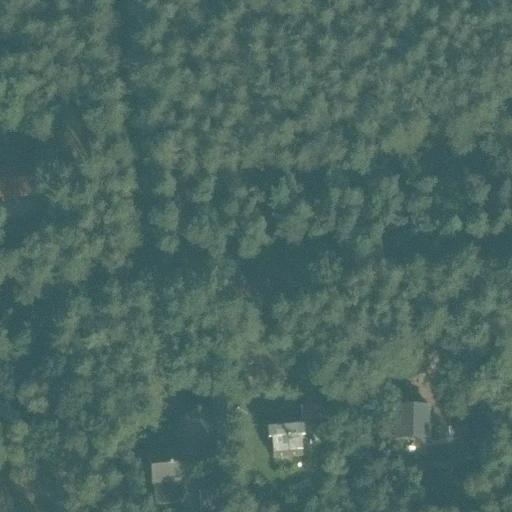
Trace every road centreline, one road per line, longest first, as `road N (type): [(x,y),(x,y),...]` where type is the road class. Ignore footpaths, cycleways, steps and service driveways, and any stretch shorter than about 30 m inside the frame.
road 1 (track): [(511,252),(0,304)]
road 2 (track): [(114,0),(146,290)]
